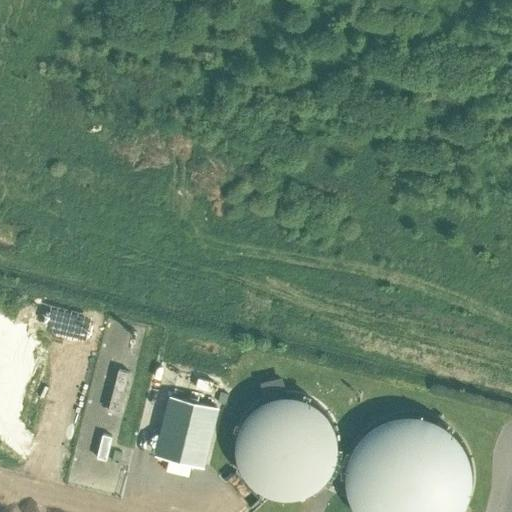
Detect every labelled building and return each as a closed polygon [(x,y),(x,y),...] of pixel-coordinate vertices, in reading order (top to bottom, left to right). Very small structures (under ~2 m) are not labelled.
[(117,366),(106,407),(122,411),(133,370),(117,366)] [(330,459),(335,443),(336,427),(331,411),(321,398),(308,388),(292,384),(275,385),(260,391),(248,402),(239,416),(236,433),(239,449),(246,463),(258,475),(273,482),(289,484),(305,480),(319,471),(330,459)] [(190,460),(204,463),(216,403),(165,392),(152,452),(168,455),(165,468),(187,472),(190,460)] [(450,511),(463,495),(469,475),(468,454),(460,434),(446,418),(427,408),(406,404),(385,408),(367,419),(353,435),(346,455),(345,476),(351,495),(362,510),(364,511),(450,511)] [(108,456),(113,434),(101,432),(96,454),(108,456)]
